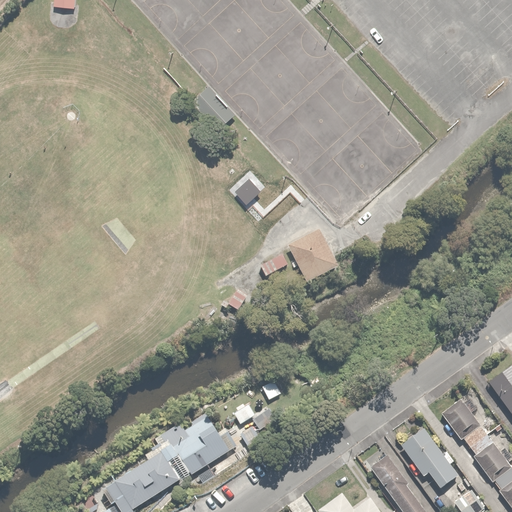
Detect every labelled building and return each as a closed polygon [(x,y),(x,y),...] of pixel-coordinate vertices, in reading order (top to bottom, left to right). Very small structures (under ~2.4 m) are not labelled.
[(204,86),(191,100),(221,128),(234,114),(204,86)] [(339,264),(322,229),(289,245),(306,280),(339,264)] [(511,364),(489,382),(511,413),(511,364)] [(511,510),(511,469),(460,401),(441,415),(461,441),(464,439),(476,454),(472,457),(492,482),(495,480),(502,490),(498,493),(511,510)] [(238,411),(234,413),(240,423),(254,414),(249,405),(245,408),(242,402),(235,407),(238,411)] [(269,419),(263,411),(252,419),(258,427),(269,419)] [(166,449),(105,486),(116,504),(121,511),(128,511),(189,475),(231,449),(210,415),(163,444),(166,449)] [(258,433),(253,425),(240,434),(246,442),(258,433)] [(459,476),(424,429),(401,445),(424,477),(429,473),(441,489),(459,476)] [(427,511),(388,456),(371,468),(402,511),(427,511)] [(472,486),(452,500),(459,511),(474,511),(485,505),(472,486)] [(342,492),(317,511),(395,511),(393,509),(389,511),(379,511),(369,498),(355,509),(342,492)]
